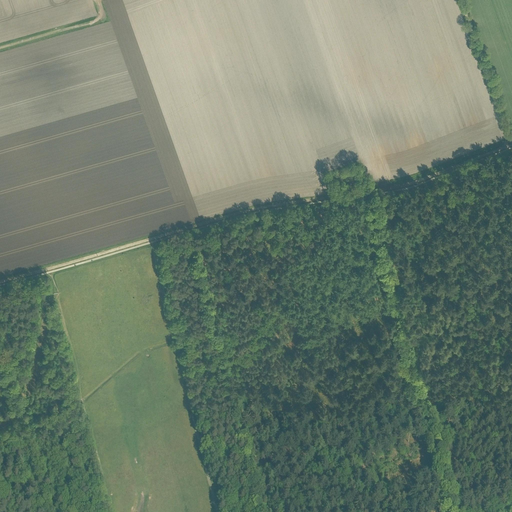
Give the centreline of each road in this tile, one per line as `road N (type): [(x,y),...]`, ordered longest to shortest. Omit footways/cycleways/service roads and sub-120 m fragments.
road 1 (track): [(0,282),(260,207),(407,184),(511,144)]
road 2 (track): [(367,191),(450,511)]
road 3 (track): [(152,238),(216,511)]
road 4 (track): [(510,145),(460,0)]
road 5 (track): [(97,0),(94,21),(0,47)]
